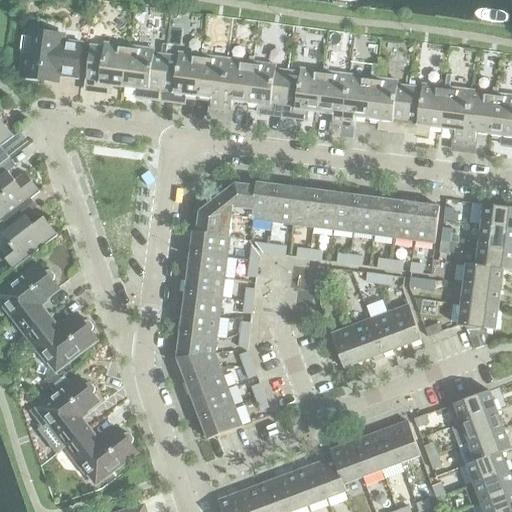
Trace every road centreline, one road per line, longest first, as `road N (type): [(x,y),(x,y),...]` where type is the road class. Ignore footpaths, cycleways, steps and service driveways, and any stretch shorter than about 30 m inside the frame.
road 1 (residential): [(184,485),(148,375),(177,145),(511,183)]
road 2 (residential): [(184,485),(302,440),(316,416),(491,356),(511,356)]
